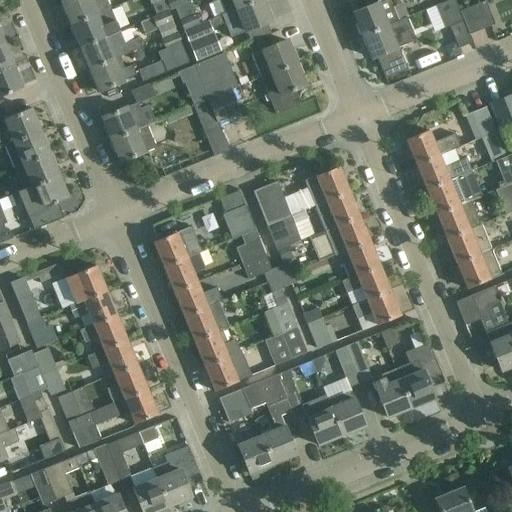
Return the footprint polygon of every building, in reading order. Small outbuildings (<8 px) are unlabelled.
[(107,0),(66,0),(62,2),(71,24),(111,8),(107,0)] [(175,8),(186,4),(184,0),(166,0),(170,10),(175,8)] [(209,4),(214,18),(222,15),(258,0),(212,0),(213,2),(209,4)] [(258,0),(222,15),(225,23),(231,38),(270,22),(260,0),(258,0)] [(384,0),(353,13),(362,36),(398,21),(389,0),(384,0)] [(472,41),(470,35),(469,34),(460,12),(456,3),(455,0),(449,0),(435,6),(437,10),(444,29),(451,26),(460,46),(472,41)] [(485,1),(460,12),(469,34),(494,25),(485,1)] [(199,24),(190,2),(186,4),(175,8),(183,31),(186,30),(199,24)] [(120,31),(111,8),(71,24),(80,47),(120,31)] [(168,11),(152,17),(157,30),(161,39),(162,40),(177,33),(177,32),(176,32),(171,22),(173,21),(169,11),(168,11)] [(214,18),(199,24),(186,30),(183,31),(196,62),(222,51),(213,28),(225,23),(222,15),(214,18)] [(410,16),(398,21),(362,36),(371,58),(376,57),(385,79),(407,70),(398,48),(420,39),(410,16)] [(80,47),(90,69),(96,66),(113,59),(142,48),(138,38),(125,43),(120,31),(80,47)] [(181,41),(177,33),(162,40),(165,48),(157,52),(160,61),(137,70),(142,82),(188,63),(179,42),(181,41)] [(264,76),(295,63),(286,40),(255,53),(264,76)] [(448,45),(446,51),(448,57),(460,53),(455,42),(448,45)] [(0,70),(13,65),(4,43),(0,44),(0,70)] [(207,99),(230,90),(229,89),(222,93),(213,71),(228,65),(224,54),(194,66),(193,66),(198,76),(208,98),(207,98),(207,99)] [(113,59),(96,66),(90,69),(99,92),(122,82),(122,81),(135,76),(131,65),(118,71),(113,59)] [(295,63),(264,76),(279,113),(300,105),(294,90),(305,86),(295,63)] [(0,96),(22,88),(13,65),(0,70),(0,96)] [(183,83),(198,76),(193,66),(178,72),(183,83)] [(111,138),(147,124),(138,103),(156,96),(150,84),(130,92),(136,104),(127,108),(126,107),(102,117),(111,138)] [(230,90),(207,99),(223,137),(224,137),(217,122),(240,113),(230,90)] [(511,121),(511,94),(490,104),(500,126),(511,121)] [(223,137),(207,99),(206,99),(207,100),(192,106),(208,143),(223,137)] [(475,141),(496,132),(485,107),(465,115),(475,141)] [(0,147),(4,146),(40,131),(31,108),(0,120),(0,147)] [(165,117),(159,119),(162,126),(168,124),(165,117)] [(156,148),(147,124),(111,138),(120,161),(120,162),(156,148)] [(416,165),(438,156),(460,147),(454,134),(433,143),(428,130),(405,140),(416,165)] [(49,153),(40,131),(4,146),(13,168),(49,153)] [(496,132),(475,141),(477,145),(482,143),(490,162),(506,156),(496,132)] [(22,190),(58,175),(49,153),(13,168),(22,190)] [(426,190),(435,186),(449,181),(471,171),(466,159),(443,168),(438,156),(416,165),(426,190)] [(315,206),(349,192),(338,167),(304,181),(315,206)] [(449,181),(435,186),(426,190),(436,214),(471,200),(481,196),(471,171),(449,181)] [(506,185),(511,182),(511,171),(502,176),(506,185)] [(58,175),(22,190),(22,191),(20,192),(35,229),(63,217),(57,202),(68,198),(58,175)] [(291,216),(277,182),(252,192),(255,201),(266,226),(266,225),(291,216)] [(511,182),(506,185),(506,186),(494,190),(504,215),(511,211),(511,182)] [(325,231),(359,217),(349,192),(315,206),(325,231)] [(436,214),(446,239),(480,225),(471,200),(436,214)] [(206,232),(224,224),(215,202),(196,210),(206,232)] [(240,236),(255,230),(245,205),(224,214),(228,223),(234,220),(240,236)] [(276,251),(301,241),(291,216),(266,225),(266,226),(276,251)] [(338,254),(369,242),(359,217),(325,231),(309,238),(318,262),(338,254)] [(480,225),(446,239),(456,263),(490,249),(480,225)] [(176,233),(153,242),(163,267),(186,257),(186,258),(198,253),(201,252),(191,227),(176,233)] [(235,248),(242,264),(265,255),(265,254),(255,230),(240,236),(244,245),(235,248)] [(379,266),(369,242),(338,254),(348,278),(379,266)] [(288,247),(279,251),(283,261),(292,257),(288,247)] [(492,253),(490,249),(456,263),(467,289),(489,279),(500,274),(492,253)] [(198,253),(186,258),(163,267),(173,292),(196,283),(192,274),(204,269),(198,253)] [(267,283),(280,277),(276,267),(271,269),(265,255),(242,264),(248,280),(263,273),(267,283)] [(276,267),(280,277),(295,271),(291,261),(276,267)] [(82,300),(106,290),(95,265),(65,278),(75,303),(76,304),(83,302),(82,300)] [(366,300),(389,291),(379,266),(348,278),(341,281),(346,293),(360,287),(366,300)] [(295,271),(280,277),(285,288),(300,282),(295,271)] [(16,298),(26,324),(40,318),(30,292),(23,277),(10,283),(16,298)] [(285,288),(280,277),(267,283),(277,307),(287,303),(281,290),(285,288)] [(184,316),(218,302),(221,301),(216,287),(201,294),(196,283),(173,292),(184,316)] [(499,301),(493,287),(456,302),(455,304),(464,325),(480,319),(481,321),(489,317),(485,307),(499,301)] [(92,325),(116,315),(106,290),(82,300),(83,302),(76,304),(75,303),(69,306),(74,318),(87,313),(92,325)] [(389,291),(366,300),(351,306),(356,319),(371,313),(376,325),(400,316),(389,291)] [(184,316),(194,341),(216,332),(228,327),(218,302),(184,316)] [(0,304),(0,330),(12,326),(3,303),(0,304)] [(287,303),(277,307),(264,313),(274,337),(264,341),(297,328),(287,303)] [(303,314),(307,324),(322,318),(317,308),(303,314)] [(102,349),(126,340),(116,315),(92,325),(79,331),(84,343),(97,337),(102,349)] [(41,319),(40,318),(26,324),(36,348),(56,340),(50,324),(45,326),(42,319),(41,319)] [(322,318),(307,324),(317,349),(336,341),(330,324),(325,326),(322,318)] [(511,366),(511,332),(508,323),(485,333),(500,371),(511,366)] [(12,326),(0,330),(0,350),(19,342),(12,326)] [(399,336),(394,326),(379,333),(386,348),(396,343),(399,336)] [(307,353),(297,328),(264,341),(274,366),(307,353)] [(216,332),(194,341),(204,365),(240,351),(235,339),(227,343),(222,331),(217,334),(216,332)] [(126,340),(102,349),(86,356),(92,369),(108,362),(112,374),(136,364),(126,340)] [(345,347),(359,383),(371,379),(357,342),(345,347)] [(409,363),(394,369),(410,408),(434,398),(430,388),(444,382),(428,343),(405,353),(409,363)] [(348,387),(359,383),(345,347),(334,351),(348,387)] [(30,351),(37,368),(40,375),(67,364),(65,359),(54,364),(48,348),(33,354),(31,351),(30,351)] [(14,377),(37,368),(30,351),(7,360),(14,377)] [(240,351),(204,365),(214,391),(251,376),(241,351),(240,351)] [(67,364),(40,375),(46,389),(48,389),(50,396),(65,390),(58,374),(69,369),(67,364)] [(112,403),(142,391),(146,389),(136,364),(112,374),(117,384),(106,388),(112,403)] [(46,389),(40,375),(37,368),(14,377),(22,374),(30,396),(46,389)] [(289,369),(276,374),(291,412),(291,411),(302,407),(290,379),(292,378),(289,369)] [(382,378),(372,382),(386,417),(410,408),(394,369),(380,375),(382,378)] [(276,374),(239,390),(250,414),(251,414),(249,409),(265,403),(276,430),(260,437),(273,470),(274,469),(272,464),(296,454),(280,416),(291,412),(276,374)] [(56,398),(67,422),(94,411),(84,386),(56,398)] [(112,403),(94,411),(67,422),(67,423),(68,423),(78,448),(100,439),(94,425),(128,411),(133,424),(157,414),(146,389),(142,391),(112,403)] [(229,423),(250,414),(239,390),(218,398),(229,423)] [(329,408),(340,436),(365,426),(351,391),(327,401),(329,408)] [(39,419),(49,415),(42,397),(32,401),(39,419)] [(317,445),(340,436),(329,408),(306,418),(317,445)] [(0,434),(8,431),(0,410),(0,434)] [(64,451),(49,415),(39,419),(49,442),(38,446),(43,460),(64,451)] [(154,439),(150,428),(138,432),(142,444),(154,439)] [(8,431),(0,434),(0,460),(6,459),(1,448),(19,441),(14,429),(8,431)] [(116,441),(119,449),(140,441),(137,433),(116,441)] [(251,479),(273,470),(260,437),(237,446),(251,479)] [(130,477),(119,449),(116,441),(106,445),(121,481),(130,477)] [(120,481),(105,445),(92,450),(107,486),(120,481)] [(156,479),(168,511),(169,511),(167,506),(191,497),(187,486),(202,480),(188,446),(163,456),(166,463),(152,469),(156,479)] [(42,469),(55,500),(72,493),(64,474),(78,468),(74,457),(42,469)] [(42,505),(55,500),(42,469),(30,474),(42,505)] [(168,511),(156,479),(132,489),(141,511),(168,511)] [(16,496),(10,482),(0,486),(0,511),(6,511),(2,501),(16,496)] [(473,511),(463,487),(433,499),(438,511),(485,511),(484,507),(473,511)] [(88,493),(95,511),(124,511),(117,495),(94,504),(89,492),(88,493)] [(95,511),(88,493),(65,502),(69,511),(95,511)]
